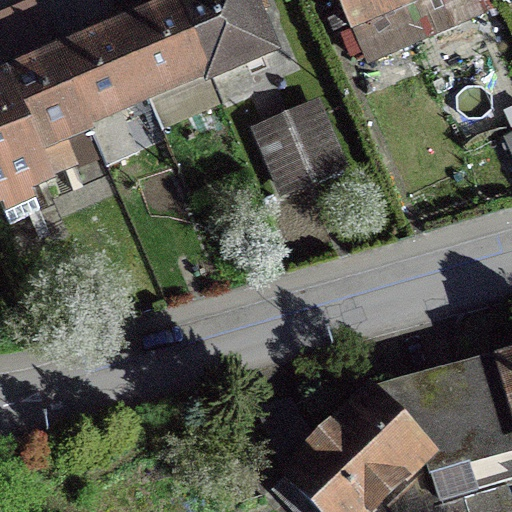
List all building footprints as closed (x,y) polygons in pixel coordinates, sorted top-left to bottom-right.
[(42,186),(30,158),(88,134),(87,129),(203,80),(205,79),(207,83),(268,57),(251,18),(263,13),(256,0),(193,0),(141,22),(137,11),(125,16),(111,22),(95,29),(85,33),(89,44),(13,78),(0,83),(0,216),(6,230),(35,217),(25,193),(42,186)] [(425,0),(333,0),(348,34),(425,0)] [(317,177),(336,169),(312,114),(257,137),(280,193),(317,177)] [(511,165),(511,139),(502,144),(511,165)] [(511,365),(501,369),(511,409),(511,365)] [(509,511),(502,488),(511,485),(511,409),(501,369),(373,403),(367,397),(312,449),(288,411),(257,420),(284,482),(268,494),(285,511),(509,511)]
